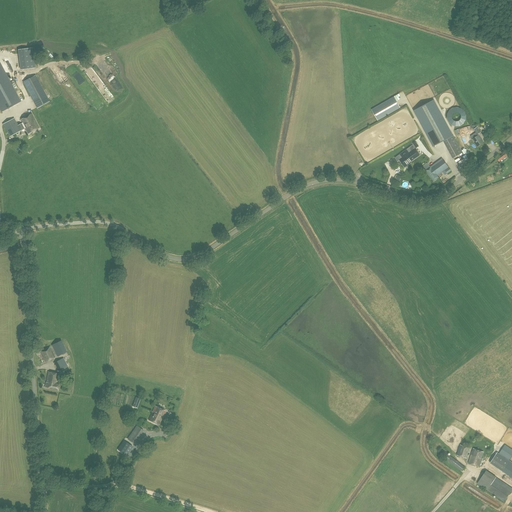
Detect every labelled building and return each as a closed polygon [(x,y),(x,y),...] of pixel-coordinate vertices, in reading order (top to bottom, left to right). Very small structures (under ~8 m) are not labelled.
[(33,48),(18,50),(20,70),(35,68),(33,48)] [(0,62),(0,109),(1,112),(21,102),(0,62)] [(36,75),(23,82),(37,108),(50,101),(36,75)] [(394,97),(372,110),(378,120),(400,108),(394,97)] [(413,111),(433,147),(453,136),(434,100),(413,111)] [(14,118),(3,125),(9,137),(20,131),(25,128),(26,130),(28,134),(39,128),(32,114),(21,120),(22,123),(18,125),(14,118)] [(467,127),(459,130),(461,136),(466,135),(465,133),(469,132),(467,127)] [(472,139),(472,140),(477,147),(484,142),(479,135),(478,136),(476,133),(470,137),(472,139)] [(462,137),(467,145),(473,141),(468,134),(462,137)] [(402,158),(399,160),(405,167),(410,163),(409,162),(416,158),(419,155),(415,149),(409,153),(407,150),(403,153),(400,155),(401,156),(402,158)] [(455,157),(459,163),(463,159),(459,154),(455,157)] [(438,175),(445,170),(447,174),(451,171),(442,158),(431,167),(431,166),(426,170),(434,181),(439,177),(438,175)] [(52,345),(57,357),(67,352),(62,340),(52,345)] [(50,346),(40,351),(45,362),(55,357),(50,346)] [(67,365),(64,358),(54,363),(58,369),(67,365)] [(58,390),(60,384),(57,384),(59,374),(48,372),(45,388),(58,390)] [(155,406),(152,414),(149,420),(159,425),(166,411),(155,406)] [(135,444),(144,430),(137,426),(128,439),(135,444)] [(126,456),(132,447),(123,441),(117,449),(126,456)] [(456,455),(466,458),(469,448),(460,444),(456,455)] [(511,449),(505,445),(499,453),(509,460),(511,455),(511,449)] [(478,467),(483,452),(473,448),(468,463),(478,467)] [(460,471),(464,467),(447,454),(444,458),(460,471)] [(511,462),(510,461),(503,472),(511,477),(511,462)] [(511,488),(486,471),(477,483),(479,484),(504,502),(509,495),(511,489),(511,488)]
